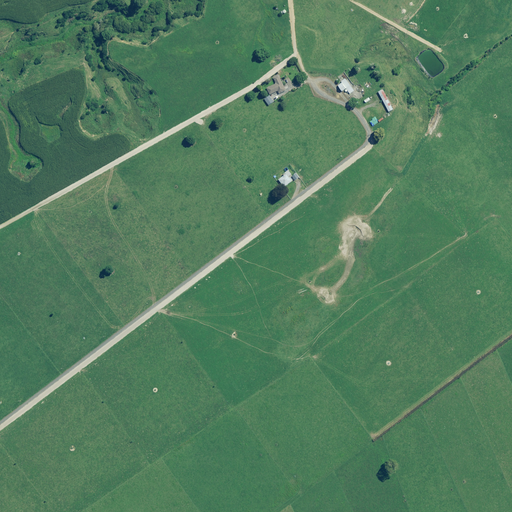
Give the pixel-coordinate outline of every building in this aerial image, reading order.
[(273,81),(275,84),(266,88),(270,95),(277,91),(279,94),(286,91),(279,78),(273,81)] [(354,91),(345,79),(341,82),(342,83),(338,86),(342,91),(346,89),(350,94),(354,91)] [(394,110),(383,90),(378,92),(389,112),(394,110)] [(273,102),(269,96),(265,99),(269,105),(273,102)] [(291,175),(288,170),(283,174),(285,175),(279,180),(282,184),(283,184),(285,187),(292,181),(289,176),(291,175)]
